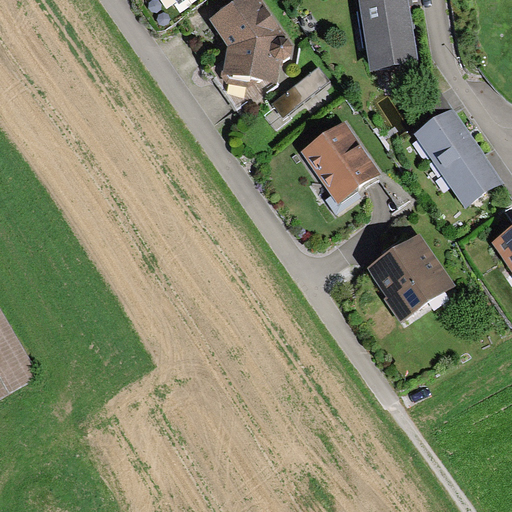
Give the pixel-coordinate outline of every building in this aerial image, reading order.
[(226,72),(276,81),(281,59),(287,59),(293,57),(295,51),(294,44),(289,39),(261,0),(246,0),(213,21),(232,46),(226,72)] [(362,0),(373,70),(418,63),(411,19),(409,5),(408,0),(362,0)] [(279,99),(273,103),(283,118),(331,83),(320,69),(279,99)] [(416,133),(467,209),(505,183),(442,90),(418,106),(430,123),(416,133)] [(305,150),(338,201),(378,175),(367,158),(345,123),(305,150)] [(511,229),(492,243),(511,272),(511,229)] [(368,272),(402,320),(457,281),(423,233),(368,272)] [(0,307),(0,395),(38,375),(0,307)]
